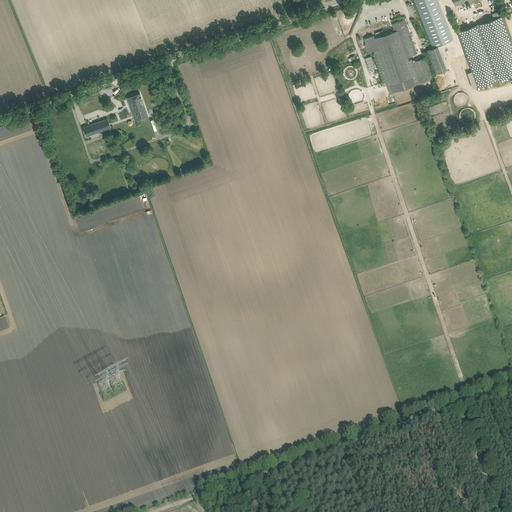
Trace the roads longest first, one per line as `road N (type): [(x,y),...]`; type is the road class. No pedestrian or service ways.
road 1 (track): [(511,382),(152,511)]
road 2 (unclassified): [(0,117),(336,0)]
